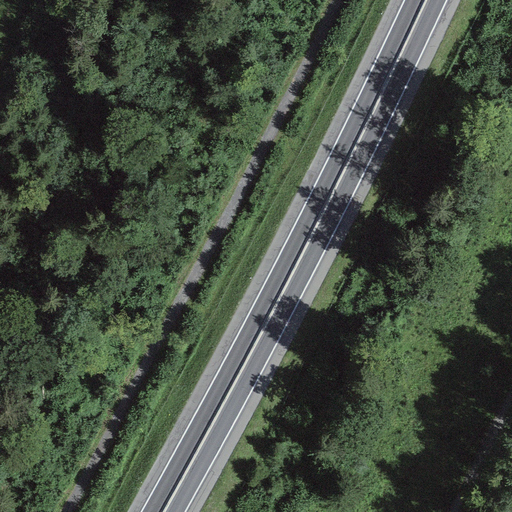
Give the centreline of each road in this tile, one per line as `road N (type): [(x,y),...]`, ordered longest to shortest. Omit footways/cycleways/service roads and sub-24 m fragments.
road 1 (track): [(57,511),(336,0)]
road 2 (trunk): [(412,0),(151,511)]
road 3 (trunk): [(174,511),(299,284),(434,0)]
road 4 (track): [(445,511),(511,381)]
